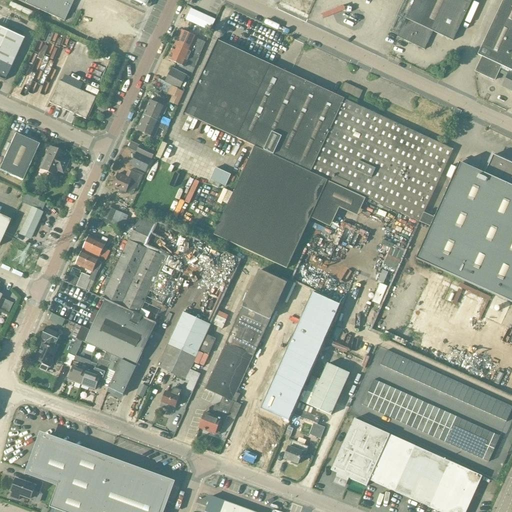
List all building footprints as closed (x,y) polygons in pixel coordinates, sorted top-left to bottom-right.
[(15,0),(63,21),(70,6),(73,1),(73,0),(15,0)] [(425,50),(433,32),(434,32),(449,0),(415,0),(398,38),(425,50)] [(453,41),(472,0),(449,0),(434,32),(453,41)] [(511,0),(505,0),(479,55),(483,57),(476,71),(495,80),(500,69),(509,73),(503,87),(511,91),(511,0)] [(191,9),(186,20),(202,28),(210,31),(215,20),(207,17),(191,9)] [(0,80),(3,82),(22,39),(0,29),(0,80)] [(181,31),(175,46),(191,53),(197,40),(198,39),(181,31)] [(197,40),(191,53),(191,54),(199,58),(206,44),(197,40)] [(218,42),(184,115),(255,148),(214,236),(287,270),(311,219),(328,182),(365,199),(420,224),(424,214),(454,151),(442,145),(415,133),(372,113),(218,42)] [(168,60),(185,67),(191,54),(191,53),(175,46),(168,60)] [(172,69),(165,82),(184,91),(190,79),(186,77),(187,76),(172,69)] [(159,80),(156,88),(173,95),(170,101),(178,105),(181,99),(184,91),(165,82),(159,80)] [(59,81),(49,102),(85,119),(95,97),(87,93),(59,81)] [(344,83),(340,94),(358,102),(363,91),(344,83)] [(143,116),(167,126),(168,127),(172,119),(164,115),(167,109),(150,101),(143,116)] [(137,130),(154,138),(158,128),(163,130),(163,132),(162,135),(165,136),(168,127),(167,126),(143,116),(137,130)] [(0,166),(0,171),(22,182),(38,145),(15,134),(0,166)] [(156,152),(140,145),(137,152),(152,159),(156,152)] [(56,171),(62,174),(68,161),(62,158),(64,154),(49,148),(39,170),(54,176),(56,171)] [(152,159),(137,152),(131,166),(146,173),(152,159)] [(485,175),(460,164),(436,220),(424,214),(420,224),(432,229),(418,261),(511,302),(511,164),(494,156),(485,175)] [(213,167),(205,189),(222,196),(231,174),(213,167)] [(118,175),(113,187),(119,190),(119,192),(119,194),(123,195),(125,195),(125,193),(126,193),(129,194),(134,192),(135,189),(137,190),(142,177),(140,176),(141,173),(132,169),(131,172),(128,179),(118,175)] [(31,209),(19,236),(29,241),(41,213),(46,204),(25,195),(21,203),(32,208),(31,209)] [(116,211),(110,225),(123,230),(128,216),(116,211)] [(0,242),(10,221),(0,216),(0,242)] [(76,339),(77,340),(86,344),(96,348),(106,353),(103,360),(99,359),(97,365),(91,363),(91,362),(88,372),(82,386),(96,391),(100,378),(104,379),(105,374),(105,373),(106,374),(110,363),(110,361),(111,362),(108,370),(116,373),(109,389),(124,396),(137,367),(157,325),(139,316),(166,258),(144,247),(156,223),(141,216),(138,223),(128,245),(102,299),(106,301),(101,312),(92,332),(83,328),(82,327),(81,327),(76,339)] [(86,231),(97,236),(103,222),(93,217),(86,231)] [(90,236),(83,251),(100,259),(100,258),(106,261),(110,252),(104,249),(106,244),(90,236)] [(76,265),(93,273),(94,270),(98,272),(102,264),(98,262),(100,259),(83,251),(76,265)] [(206,415),(199,428),(219,435),(228,417),(235,420),(242,405),(236,403),(240,394),(237,393),(287,284),(260,272),(206,390),(224,398),(219,407),(216,406),(213,412),(211,411),(209,416),(206,415)] [(82,274),(76,287),(90,292),(94,282),(91,280),(92,278),(82,274)] [(297,285),(292,297),(297,298),(301,287),(297,285)] [(312,293),(307,306),(335,318),(341,305),(312,293)] [(0,309),(8,314),(12,304),(1,299),(0,301),(0,309)] [(307,306),(301,319),(329,331),(335,318),(307,306)] [(341,332),(349,310),(343,307),(335,330),(341,332)] [(157,367),(186,380),(199,350),(200,350),(207,335),(211,326),(183,313),(179,321),(157,367)] [(301,319),(295,332),(323,344),(329,331),(301,319)] [(43,345),(36,362),(42,364),(42,365),(40,369),(46,372),(48,368),(48,367),(50,368),(53,362),(52,362),(57,351),(53,350),(55,345),(56,346),(61,335),(46,329),(41,339),(47,342),(45,346),(43,345)] [(295,332),(289,345),(318,357),(323,344),(295,332)] [(209,355),(215,339),(207,335),(200,350),(209,355)] [(74,368),(69,381),(82,386),(88,372),(87,372),(91,362),(76,356),(83,342),(76,340),(69,354),(76,356),(74,362),(73,361),(73,362),(71,367),(74,368)] [(289,345),(284,358),(312,370),(318,357),(289,345)] [(387,351),(380,365),(386,368),(392,353),(387,351)] [(392,353),(386,368),(391,370),(398,356),(392,353)] [(398,356),(391,370),(397,373),(403,358),(398,356)] [(284,358),(278,371),(306,383),(312,370),(284,358)] [(403,358),(397,373),(402,375),(409,361),(403,358)] [(446,371),(447,367),(426,358),(425,362),(446,371)] [(409,361),(402,375),(408,378),(414,363),(409,361)] [(414,363),(408,378),(413,380),(420,365),(414,363)] [(328,364),(314,395),(304,390),(302,396),(299,401),(332,416),(350,374),(328,364)] [(420,365),(413,380),(419,383),(425,368),(420,365)] [(425,368),(419,383),(424,385),(431,370),(425,368)] [(431,370),(424,385),(430,387),(436,373),(431,370)] [(155,385),(162,387),(166,373),(160,371),(155,385)] [(278,371),(272,384),(300,396),(306,383),(278,371)] [(436,373),(430,387),(435,390),(442,375),(436,373)] [(442,375),(435,390),(441,392),(447,378),(442,375)] [(447,378),(441,392),(446,395),(453,380),(447,378)] [(374,380),(368,393),(374,395),(379,382),(374,380)] [(453,380),(446,395),(452,397),(458,383),(453,380)] [(379,382),(374,395),(379,398),(385,385),(379,382)] [(458,383),(452,397),(457,400),(464,385),(458,383)] [(141,384),(136,395),(143,398),(148,388),(141,384)] [(272,384),(266,397),(295,409),(300,396),(272,384)] [(385,385),(379,398),(385,400),(390,387),(385,385)] [(464,385),(457,400),(462,402),(469,388),(464,385)] [(390,387),(385,400),(390,402),(396,390),(390,387)] [(166,393),(161,408),(174,413),(182,391),(173,388),(171,395),(166,393)] [(469,388),(462,402),(468,405),(475,390),(469,388)] [(150,389),(140,415),(148,418),(157,391),(150,389)] [(396,390),(390,402),(395,405),(401,392),(396,390)] [(475,390),(468,405),(473,407),(480,392),(475,390)] [(401,392),(395,405),(401,407),(407,395),(401,392)] [(480,392),(473,407),(479,410),(485,395),(480,392)] [(368,393),(362,405),(368,408),(374,395),(368,393)] [(374,395),(368,408),(373,410),(379,398),(374,395)] [(407,395),(401,407),(406,410),(412,397),(407,395)] [(485,395),(479,410),(484,412),(491,397),(485,395)] [(266,397),(261,409),(289,422),(295,409),(266,397)] [(412,397),(406,410),(412,412),(418,400),(412,397)] [(491,397),(484,412),(490,414),(496,400),(491,397)] [(379,398),(373,410),(379,413),(385,400),(379,398)] [(385,400),(379,413),(384,415),(390,402),(385,400)] [(418,400),(412,412),(417,415),(423,402),(418,400)] [(496,400),(490,414),(495,417),(502,402),(496,400)] [(390,402),(384,415),(390,417),(395,405),(390,402)] [(423,402),(417,415),(423,417),(428,405),(423,402)] [(502,402),(495,417),(501,419),(507,405),(502,402)] [(299,404),(295,416),(318,424),(320,418),(311,415),(313,409),(299,404)] [(395,405),(390,417),(395,420),(401,407),(395,405)] [(428,405),(423,417),(428,420),(434,407),(428,405)] [(511,406),(507,405),(501,419),(506,422),(511,409),(511,406)] [(401,407),(395,420),(401,422),(406,410),(401,407)] [(434,407),(428,420),(434,422),(439,410),(434,407)] [(406,410),(401,422),(406,425),(412,412),(406,410)] [(439,410),(434,422),(439,425),(445,412),(439,410)] [(412,412),(406,425),(412,427),(417,415),(412,412)] [(445,412),(439,425),(445,427),(450,414),(445,412)] [(450,414),(445,427),(450,430),(456,417),(450,414)] [(417,415),(412,427),(417,430),(423,417),(417,415)] [(423,417),(417,430),(423,432),(428,420),(423,417)] [(456,417),(450,430),(456,432),(461,419),(456,417)] [(355,419),(332,471),(338,473),(336,476),(347,481),(349,478),(367,486),(370,480),(439,511),(465,511),(482,477),(355,419)] [(461,419),(456,432),(461,434),(467,422),(461,419)] [(428,420),(423,432),(428,435),(434,422),(428,420)] [(250,434),(245,448),(255,452),(263,431),(253,427),(255,423),(249,421),(245,432),(250,434)] [(434,422),(428,435),(434,437),(439,425),(434,422)] [(467,422),(461,434),(467,437),(472,424),(467,422)] [(313,423),(308,434),(320,438),(324,427),(313,423)] [(472,424),(467,437),(472,439),(478,427),(472,424)] [(439,425),(434,437),(439,440),(445,427),(439,425)] [(285,436),(290,438),(294,428),(289,426),(285,436)] [(263,431),(255,452),(267,457),(272,443),(278,445),(282,433),(265,427),(263,431)] [(445,427),(439,440),(444,442),(450,430),(445,427)] [(478,427),(472,439),(478,442),(483,429),(478,427)] [(483,429),(478,442),(483,444),(489,432),(483,429)] [(450,430),(444,442),(450,445),(456,432),(450,430)] [(456,432),(450,445),(455,447),(461,434),(456,432)] [(489,432),(483,444),(488,447),(490,444),(494,434),(489,432)] [(461,434),(455,447),(461,449),(467,437),(461,434)] [(494,434),(490,444),(495,447),(500,437),(494,434)] [(467,437),(461,449),(466,452),(472,439),(467,437)] [(59,484),(50,508),(59,511),(160,511),(171,485),(43,438),(30,473),(59,484)] [(472,439),(466,452),(472,454),(478,442),(472,439)] [(289,446),(284,459),(285,459),(291,462),(291,463),(296,465),(297,464),(298,464),(302,453),(306,454),(308,448),(308,447),(292,441),(290,447),(289,446)] [(478,442),(472,454),(477,457),(483,444),(478,442)] [(483,444),(477,457),(483,459),(487,449),(488,447),(483,444)] [(487,449),(483,459),(488,462),(493,452),(487,449)] [(13,493),(11,498),(19,501),(20,496),(39,503),(42,495),(39,494),(40,492),(43,484),(29,478),(27,484),(25,483),(16,480),(11,493),(13,493)] [(205,511),(253,511),(231,504),(225,501),(211,496),(205,511)]
